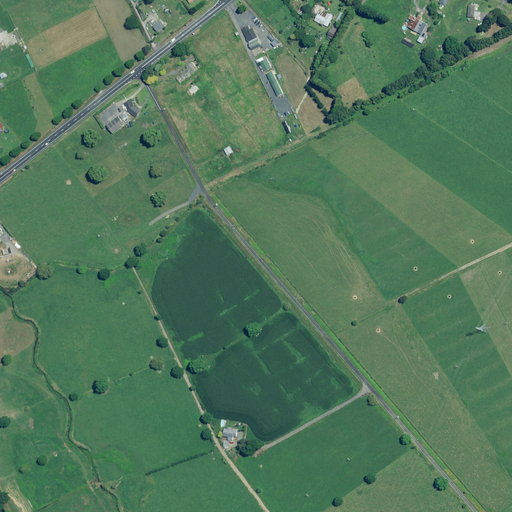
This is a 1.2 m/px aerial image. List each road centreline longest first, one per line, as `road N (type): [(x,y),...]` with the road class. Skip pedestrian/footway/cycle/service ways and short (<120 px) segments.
road 1 (unclassified): [(138,70),(205,199),(472,511)]
road 2 (primary): [(138,70),(0,179)]
